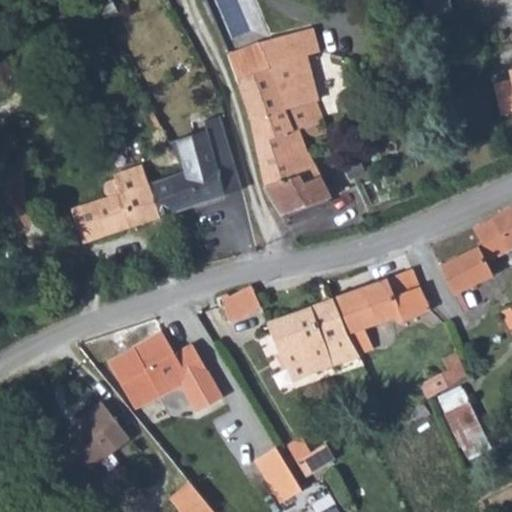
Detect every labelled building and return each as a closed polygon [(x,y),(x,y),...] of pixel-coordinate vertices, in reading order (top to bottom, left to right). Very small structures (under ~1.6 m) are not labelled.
[(457,0),(433,0),(434,10),(459,9),(457,0)] [(240,1),(195,18),(206,38),(249,21),(240,1)] [(323,43),(269,56),(275,80),(330,68),(323,43)] [(297,124),(275,80),(269,56),(234,67),(269,187),(286,226),(339,209),(317,157),(311,144),(337,134),(330,112),(297,124)] [(511,69),(507,71),(509,79),(495,83),(502,116),(511,113),(511,69)] [(235,196),(223,165),(204,120),(189,124),(193,139),(175,144),(190,170),(151,183),(162,216),(235,196)] [(337,134),(311,144),(317,157),(341,148),(337,134)] [(0,154),(0,210),(9,211),(23,236),(36,229),(28,211),(25,212),(27,175),(12,175),(12,155),(0,154)] [(146,167),(112,176),(116,194),(76,205),(80,219),(85,238),(162,216),(151,183),(146,167)] [(511,218),(483,234),(490,249),(449,271),(463,300),(507,278),(503,269),(511,264),(511,218)] [(82,252),(65,257),(67,268),(84,264),(82,252)] [(416,272),(394,279),(402,296),(424,288),(416,272)] [(402,296),(394,279),(369,288),(383,327),(399,320),(401,325),(434,313),(424,288),(402,296)] [(249,286),(224,292),(234,319),(258,313),(249,286)] [(369,288),(336,299),(351,335),(362,362),(374,357),(365,333),(383,327),(369,288)] [(224,292),(199,296),(209,327),(234,319),(224,292)] [(336,299),(313,307),(329,345),(351,335),(336,299)] [(313,307),(264,325),(284,381),(305,375),(300,355),(317,351),(325,369),(337,364),(329,345),(313,307)] [(163,334),(101,360),(122,409),(204,374),(193,348),(171,356),(163,334)] [(452,364),(437,372),(441,382),(417,399),(423,409),(467,380),(456,349),(448,354),(452,364)] [(89,404),(67,422),(70,428),(35,457),(63,496),(79,484),(75,479),(119,443),(89,404)] [(272,511),(273,511),(294,500),(276,469),(269,456),(247,469),(272,511)] [(308,465),(294,472),(287,462),(276,469),(294,500),(315,485),(320,482),(308,465)] [(196,511),(174,483),(153,498),(163,511),(196,511)] [(85,511),(94,505),(79,484),(63,496),(74,510),(74,511),(85,511)]
